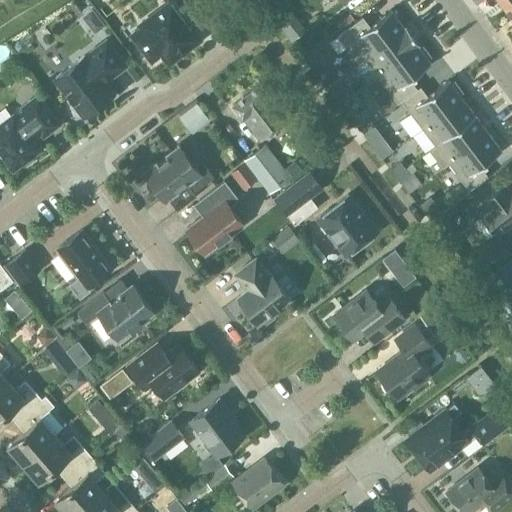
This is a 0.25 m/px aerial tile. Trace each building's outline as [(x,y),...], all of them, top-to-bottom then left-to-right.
[(148,34),(138,42),(152,60),(161,52),(169,62),(178,55),(181,56),(190,50),(189,46),(193,44),(186,34),(191,30),(188,26),(199,18),(185,0),(166,0),(170,3),(141,25),(148,34)] [(268,0),(257,0),(264,8),(271,3),(268,0)] [(511,0),(498,0),(511,17),(511,0)] [(284,3),(269,15),(290,41),(304,28),(284,3)] [(81,17),(94,34),(105,25),(92,9),(81,17)] [(353,23),(343,31),(347,35),(351,40),(348,42),(345,45),(351,53),(358,62),(381,45),(404,27),(397,19),(391,11),(392,11),(391,10),(380,18),(370,26),(366,21),(362,16),(353,23)] [(381,45),(358,62),(359,63),(362,61),(365,59),(371,67),(377,75),(398,59),(418,43),(412,35),(405,26),(404,27),(381,45)] [(84,56),(55,78),(74,102),(71,104),(71,106),(76,113),(78,113),(81,111),(84,116),(113,94),(103,81),(110,75),(111,76),(124,66),(106,42),(85,58),(84,56)] [(398,59),(377,75),(387,89),(398,103),(401,101),(409,95),(417,88),(413,84),(410,79),(420,71),(431,63),(430,62),(429,61),(427,59),(431,56),(427,51),(423,46),(420,49),(418,46),(419,45),(418,43),(398,59)] [(338,79),(327,87),(339,103),(349,95),(338,79)] [(409,95),(401,101),(411,114),(421,128),(441,112),(461,97),(459,94),(461,93),(462,92),(458,87),(455,82),(453,83),(451,84),(450,82),(449,81),(449,80),(438,88),(427,96),(424,91),(420,86),(417,88),(409,95)] [(288,120),(260,83),(232,105),(260,141),(288,120)] [(0,124),(0,153),(13,170),(21,164),(25,165),(32,160),(32,156),(40,150),(33,140),(42,133),(44,136),(59,125),(38,96),(22,108),(24,111),(15,118),(13,115),(0,124)] [(441,112),(421,128),(428,136),(434,145),(444,137),(454,129),(464,122),(474,114),(468,106),(461,97),(441,112)] [(198,103),(180,116),(193,132),(210,119),(198,103)] [(434,145),(429,149),(433,154),(437,160),(439,163),(442,166),(442,167),(453,158),(465,149),(476,141),(488,132),(481,124),(475,116),(476,115),(475,115),(475,114),(474,115),(474,114),(464,122),(454,129),(444,137),(434,145)] [(366,127),(362,131),(367,138),(376,131),(371,124),(366,127)] [(453,158),(442,167),(443,168),(445,165),(448,163),(458,177),(469,190),(478,183),(488,176),(484,171),(480,166),(491,158),(502,150),(501,149),(494,141),(488,132),(476,141),(465,149),(453,158)] [(265,143),(243,161),(270,194),(292,176),(285,168),(265,143)] [(386,144),(377,151),(382,158),(391,151),(386,144)] [(163,198),(185,182),(193,192),(214,176),(205,165),(198,170),(181,147),(145,174),(149,180),(147,182),(147,186),(152,192),(156,194),(159,192),(163,198)] [(437,160),(430,165),(435,171),(442,166),(439,163),(437,160)] [(292,176),(293,177),(302,170),(294,161),(285,168),(292,176)] [(400,161),(391,169),(396,175),(405,168),(400,161)] [(405,168),(396,175),(401,181),(410,174),(405,168)] [(205,254),(243,224),(229,206),(239,199),(225,181),(199,200),(207,210),(205,211),(205,215),(203,217),(203,216),(186,229),(205,254)] [(309,197),(297,181),(275,198),(287,214),(309,197)] [(480,214),(497,236),(511,224),(511,189),(509,192),(504,185),(484,201),(489,207),(480,214)] [(318,217),(346,254),(377,230),(358,204),(356,206),(348,194),(318,217)] [(289,225),(272,239),(283,253),(300,240),(289,225)] [(80,298),(90,290),(87,286),(111,268),(82,230),(57,249),(79,277),(69,284),(80,298)] [(475,258),(477,261),(471,265),(480,277),(486,273),(511,254),(501,240),(475,258)] [(42,269),(26,248),(4,264),(20,286),(42,269)] [(383,257),(382,258),(390,269),(402,259),(394,249),(388,253),(383,257)] [(256,258),(235,274),(248,290),(238,297),(258,323),(262,320),(266,323),(275,316),(273,311),(289,299),(289,298),(299,289),(286,272),(275,280),(270,273),(268,274),(256,258)] [(511,258),(506,263),(478,285),(491,302),(505,319),(511,313),(511,304),(509,300),(501,290),(502,290),(502,289),(511,280),(511,258)] [(0,290),(13,281),(0,263),(0,290)] [(104,292),(77,312),(86,323),(99,314),(116,337),(129,327),(132,330),(142,322),(140,319),(152,310),(134,285),(120,295),(120,296),(112,302),(104,292)] [(14,289),(5,297),(23,317),(32,308),(14,289)] [(353,340),(366,331),(374,342),(405,318),(388,296),(377,304),(366,290),(334,315),(353,340)] [(420,316),(426,324),(439,314),(432,306),(420,316)] [(404,351),(377,371),(383,379),(382,383),(384,387),(387,390),(391,390),(397,398),(412,386),(417,387),(427,379),(427,375),(429,373),(418,359),(419,353),(431,344),(416,324),(396,339),(404,351)] [(70,345),(53,325),(49,328),(66,349),(70,345)] [(55,337),(47,327),(40,333),(39,339),(45,346),(55,337)] [(57,339),(44,349),(65,375),(77,366),(57,339)] [(76,341),(70,345),(66,349),(79,367),(90,359),(76,341)] [(158,343),(128,366),(137,378),(145,372),(165,398),(199,371),(179,344),(166,354),(162,354),(156,346),(158,344),(158,343)] [(0,351),(0,387),(7,381),(0,372),(10,363),(0,351)] [(493,378),(482,363),(467,375),(478,389),(493,378)] [(73,384),(80,385),(87,379),(78,367),(67,376),(73,384)] [(105,379),(116,394),(130,382),(119,368),(105,379)] [(15,389),(7,381),(0,387),(0,418),(12,408),(20,418),(42,399),(25,380),(15,389)] [(45,396),(42,399),(20,418),(28,427),(8,445),(23,463),(55,435),(40,418),(54,406),(45,396)] [(220,399),(191,420),(205,439),(205,444),(209,450),(214,451),(217,455),(244,435),(228,414),(230,412),(220,399)] [(110,433),(120,424),(99,400),(89,408),(110,433)] [(410,437),(407,439),(430,470),(477,434),(484,443),(511,421),(511,407),(506,400),(463,433),(452,419),(461,412),(455,404),(445,410),(424,426),(421,422),(407,433),(410,437)] [(171,418),(140,442),(155,461),(185,437),(171,418)] [(122,427),(113,435),(119,441),(124,441),(130,436),(122,427)] [(55,435),(23,463),(39,480),(59,463),(67,472),(89,454),(81,443),(73,435),(62,444),(55,435)] [(89,454),(67,472),(76,482),(55,500),(65,511),(76,511),(102,490),(95,482),(106,473),(89,454)] [(132,465),(140,474),(150,465),(142,456),(132,465)] [(265,458),(233,482),(253,508),(285,484),(265,458)] [(224,462),(180,497),(187,505),(206,490),(207,492),(212,488),(214,491),(234,475),(224,462)] [(478,467),(447,492),(462,511),(469,511),(485,500),(494,511),(511,497),(511,488),(507,482),(496,491),(478,467)] [(110,499),(102,490),(76,511),(132,511),(137,509),(128,499),(120,490),(110,499)]
